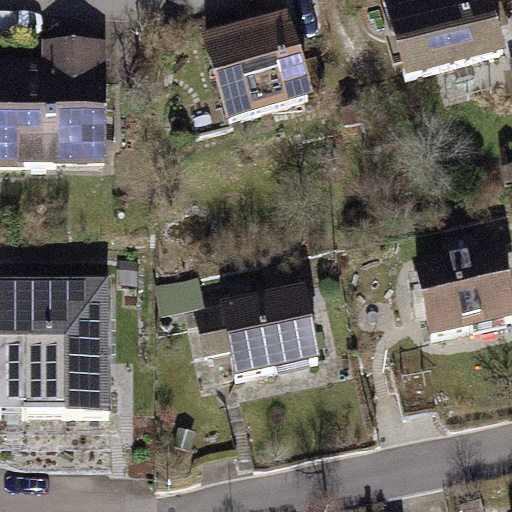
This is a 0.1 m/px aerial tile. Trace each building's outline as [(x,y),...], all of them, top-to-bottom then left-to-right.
[(492,0),(385,0),(412,95),(511,67),(492,0)] [(313,110),(290,32),(189,61),(208,139),(313,110)] [(51,71),(0,71),(0,179),(121,179),(119,50),(51,51),(51,71)] [(511,293),(506,264),(423,282),(438,353),(511,337),(511,293)] [(110,291),(0,293),(0,386),(1,431),(115,430),(110,291)] [(309,299),(220,320),(238,398),(328,377),(309,299)]
